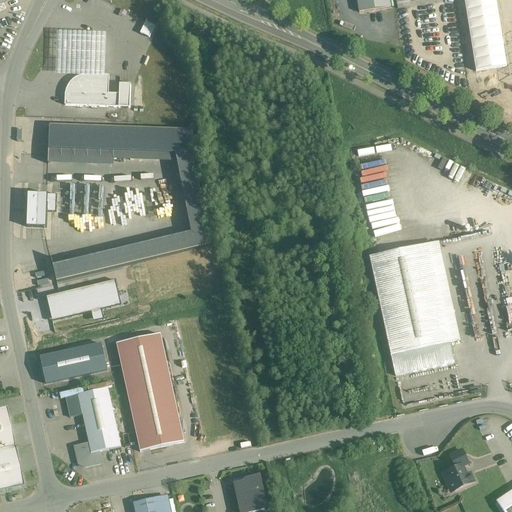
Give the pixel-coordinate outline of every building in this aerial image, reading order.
[(356,0),(359,13),(376,11),(391,8),(389,0),(356,0)] [(495,0),(463,0),(476,73),(506,68),(495,0)] [(149,39),(150,37),(155,27),(146,23),(140,34),(149,39)] [(109,34),(59,32),(58,75),(107,77),(109,34)] [(109,95),(109,88),(109,87),(109,77),(86,76),(82,77),(78,78),(74,80),(72,83),(69,85),(67,89),(66,92),(65,95),(65,106),(119,108),(119,95),(109,95)] [(119,108),(129,109),(130,109),(130,85),(120,85),(119,108)] [(193,132),(49,127),(48,165),(113,167),(114,161),(178,163),(192,235),(53,268),(57,283),(210,246),(192,156),(193,132)] [(57,196),(28,195),(27,228),(47,229),(47,213),(56,213),(57,196)] [(440,244),(369,260),(395,378),(457,364),(452,344),(462,342),(440,244)] [(161,336),(117,345),(140,453),(184,443),(161,336)] [(59,354),(64,381),(108,372),(102,345),(59,354)] [(59,354),(41,358),(40,358),(46,385),(64,381),(59,354)] [(213,400),(208,369),(191,371),(196,402),(213,400)] [(112,389),(111,384),(87,389),(88,394),(108,390),(112,389)] [(59,396),(60,400),(65,399),(78,396),(84,395),(83,390),(59,396)] [(121,448),(108,390),(88,394),(84,395),(78,396),(83,416),(89,444),(91,455),(100,453),(121,448)] [(83,416),(78,396),(65,399),(70,419),(83,416)] [(0,452),(16,449),(9,416),(2,411),(0,411),(0,452)] [(77,447),(75,450),(78,465),(81,467),(84,469),(100,465),(102,462),(100,453),(91,455),(89,444),(77,447)] [(16,449),(0,452),(0,493),(19,490),(24,482),(16,449)] [(462,452),(450,457),(456,469),(462,466),(462,467),(468,464),(462,452)] [(456,469),(443,475),(451,494),(474,483),(470,474),(466,476),(462,467),(462,466),(456,469)] [(257,478),(250,479),(245,480),(245,482),(234,485),(239,511),(262,511),(264,511),(257,478)] [(511,511),(511,491),(496,503),(502,511),(511,511)] [(169,511),(167,498),(134,505),(135,511),(169,511)]
